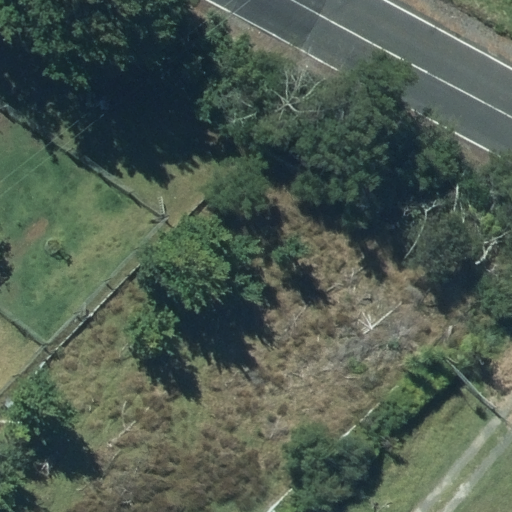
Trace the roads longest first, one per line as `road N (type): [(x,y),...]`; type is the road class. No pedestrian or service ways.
road 1 (tertiary): [(511,117),(293,0)]
road 2 (track): [(426,511),(511,422)]
